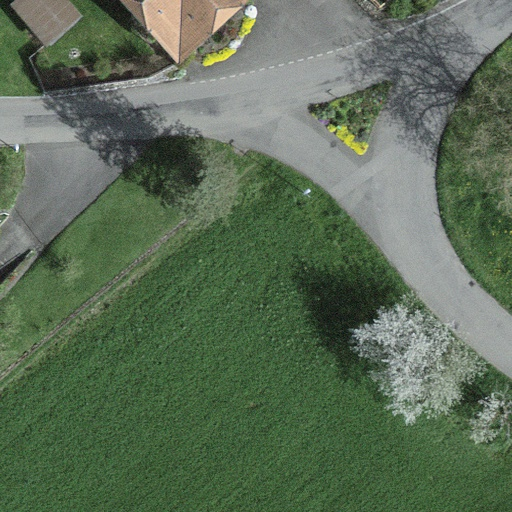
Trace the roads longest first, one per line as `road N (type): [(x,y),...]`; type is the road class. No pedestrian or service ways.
road 1 (unclassified): [(248,99),(0,127)]
road 2 (tertiary): [(414,239),(248,99)]
road 3 (tertiary): [(414,239),(405,151),(452,34)]
road 4 (tertiary): [(452,34),(248,99)]
road 5 (tertiary): [(511,347),(455,296),(414,239)]
